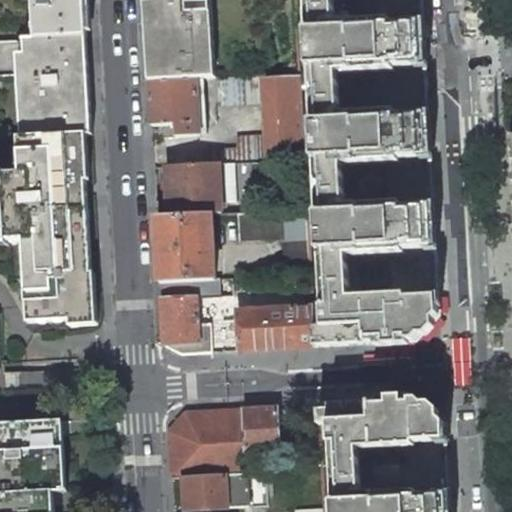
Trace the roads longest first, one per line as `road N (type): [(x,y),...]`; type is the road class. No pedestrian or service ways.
road 1 (residential): [(460,0),(493,511)]
road 2 (residential): [(144,396),(114,0)]
